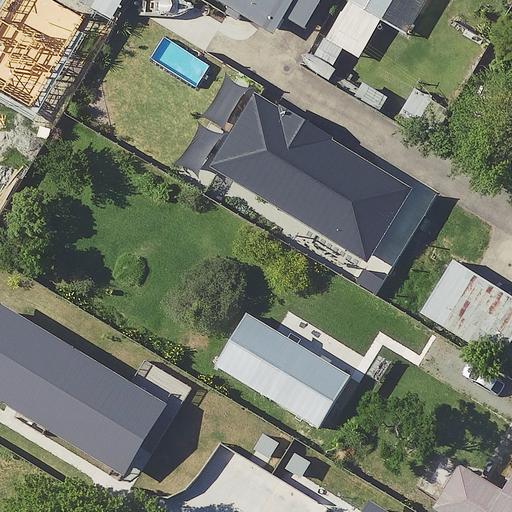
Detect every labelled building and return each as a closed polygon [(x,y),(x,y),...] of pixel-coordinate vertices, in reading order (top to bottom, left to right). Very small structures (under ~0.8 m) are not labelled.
[(205,0),(259,31),(272,9),(287,17),(296,0),(205,0)] [(413,0),(337,0),(319,33),(352,51),(371,16),(397,30),(413,0)] [(511,317),(511,293),(441,252),(408,309),(489,356),(511,317)] [(337,370),(234,305),(201,357),(257,391),(305,422),(337,370)] [(511,395),(511,384),(479,363),(459,392),(498,417),(511,395)] [(319,452),(264,417),(240,453),(295,488),(319,452)] [(511,511),(511,426),(481,478),(445,457),(418,501),(436,511),(511,511)]
